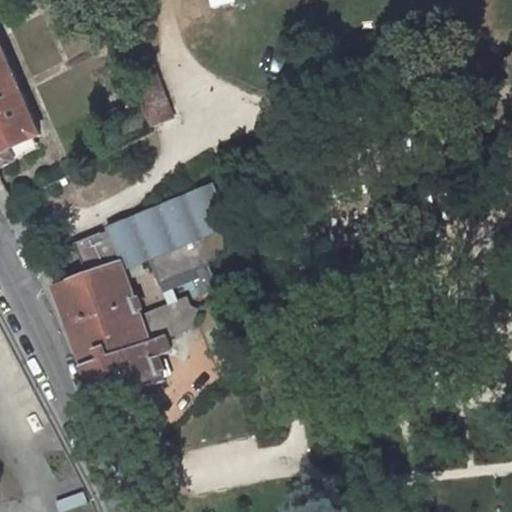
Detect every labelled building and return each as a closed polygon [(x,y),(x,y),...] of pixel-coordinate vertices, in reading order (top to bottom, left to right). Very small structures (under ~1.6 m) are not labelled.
[(0,163),(3,169),(17,161),(12,152),(35,139),(42,135),(0,37),(0,163)] [(152,56),(129,65),(149,116),(171,108),(152,56)] [(171,108),(149,116),(152,127),(175,118),(171,108)] [(35,139),(12,152),(17,161),(41,148),(35,139)] [(95,271),(122,261),(125,270),(152,258),(163,285),(198,271),(212,265),(211,262),(243,249),(233,225),(232,225),(216,187),(189,198),(190,200),(164,210),(164,208),(110,230),(111,231),(105,234),(104,232),(78,243),(82,254),(86,252),(95,271)] [(59,252),(45,259),(50,268),(64,262),(59,252)] [(86,252),(82,254),(91,272),(95,271),(86,252)] [(91,272),(56,285),(98,397),(101,403),(168,389),(157,357),(169,353),(171,347),(167,336),(152,342),(125,270),(122,261),(95,271),(91,272)] [(198,271),(163,285),(166,293),(190,284),(201,279),(198,271)] [(188,298),(156,311),(165,336),(198,323),(188,298)]
